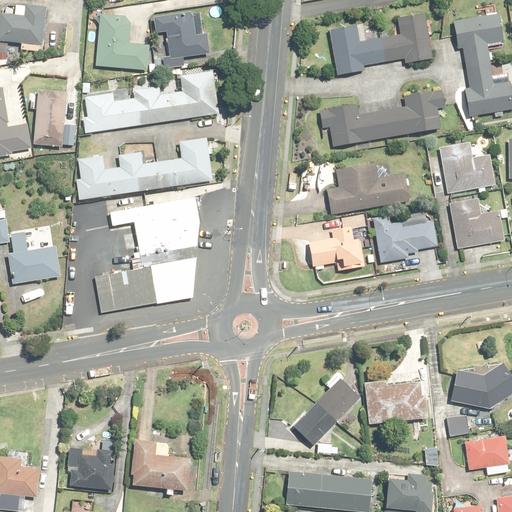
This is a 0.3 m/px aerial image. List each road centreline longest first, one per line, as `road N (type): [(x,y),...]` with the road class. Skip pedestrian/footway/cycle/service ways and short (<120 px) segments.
road 1 (tertiary): [(251,226),(273,0)]
road 2 (tertiary): [(511,284),(349,313)]
road 3 (tertiary): [(0,368),(151,343)]
